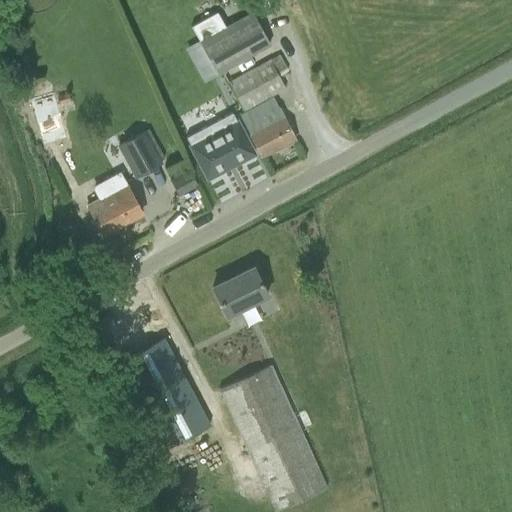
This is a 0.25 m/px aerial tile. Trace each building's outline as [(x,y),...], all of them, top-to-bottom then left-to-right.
[(217,13),(191,29),(200,44),(218,73),(223,71),(264,48),(269,45),(251,13),(226,28),(217,13)] [(270,59),(229,82),(244,110),(238,114),(260,158),(294,140),(271,96),(284,89),(278,77),(286,72),(277,56),(271,60),(270,59)] [(69,147),(57,109),(56,105),(69,100),(68,95),(47,101),(49,107),(38,110),(52,153),(69,147)] [(231,113),(185,137),(206,178),(252,154),(231,113)] [(142,133),(118,145),(136,177),(159,164),(142,133)] [(169,181),(178,196),(196,185),(187,170),(181,173),(178,168),(170,172),(173,178),(169,181)] [(89,211),(92,217),(102,234),(140,213),(118,171),(90,186),(100,205),(89,211)] [(265,295),(252,268),(212,287),(225,314),(265,295)] [(287,300),(245,316),(255,343),(298,326),(287,300)] [(117,361),(127,379),(164,450),(210,426),(173,354),(164,336),(117,361)] [(217,388),(272,511),(276,511),(327,489),(271,364),(217,388)] [(192,505),(226,492),(209,448),(175,461),(192,505)]
